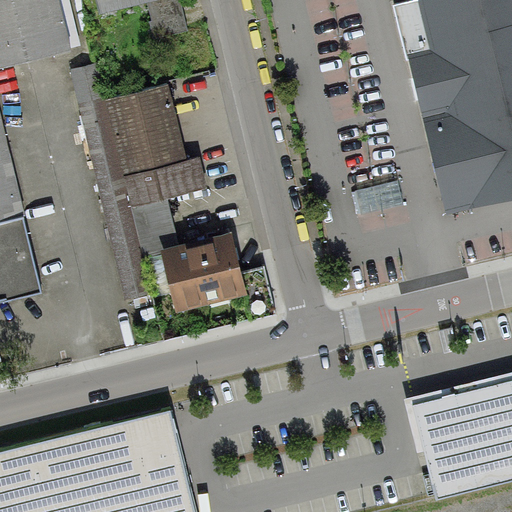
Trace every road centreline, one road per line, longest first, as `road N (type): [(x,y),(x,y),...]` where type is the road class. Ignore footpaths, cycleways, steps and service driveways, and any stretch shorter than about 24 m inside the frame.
road 1 (residential): [(312,335),(268,193),(223,0)]
road 2 (residential): [(312,335),(0,411)]
road 3 (residential): [(511,287),(312,335)]
